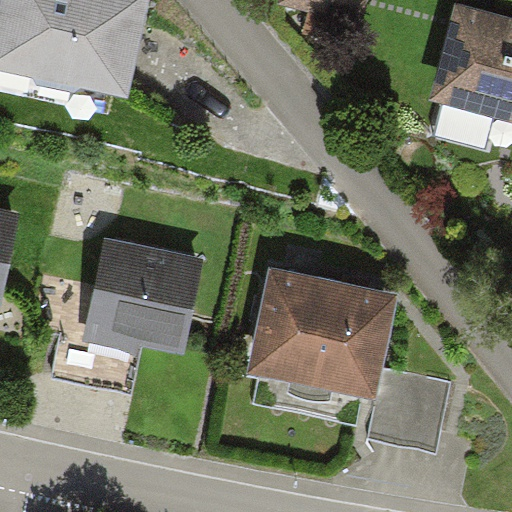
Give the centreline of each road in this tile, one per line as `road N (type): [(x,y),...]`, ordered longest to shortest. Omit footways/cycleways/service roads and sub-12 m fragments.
road 1 (residential): [(511,375),(216,0)]
road 2 (residential): [(244,511),(37,469)]
